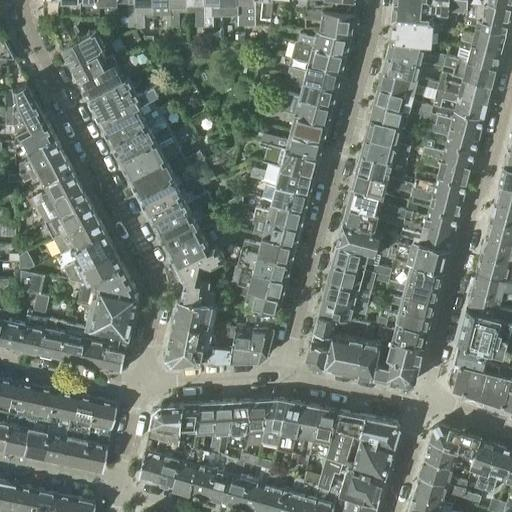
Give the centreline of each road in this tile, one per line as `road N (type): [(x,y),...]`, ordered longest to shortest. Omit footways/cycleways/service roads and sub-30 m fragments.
road 1 (residential): [(22,0),(21,14),(153,273),(157,300),(141,380)]
road 2 (residential): [(281,377),(374,0)]
road 3 (residential): [(511,80),(420,400)]
road 4 (residential): [(138,392),(38,372),(0,355)]
road 5 (residential): [(281,377),(420,400)]
road 6 (residential): [(141,380),(281,377)]
road 7 (residential): [(0,458),(118,491)]
